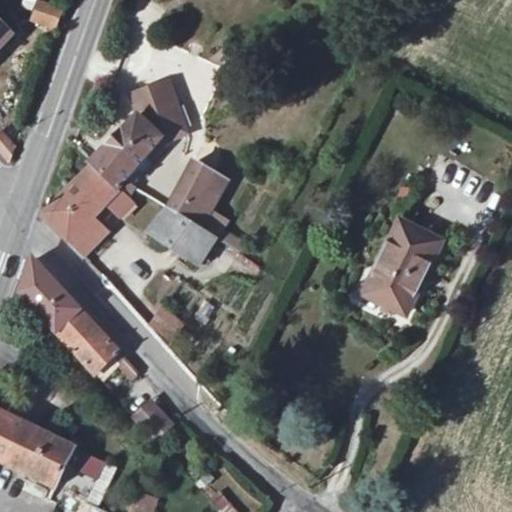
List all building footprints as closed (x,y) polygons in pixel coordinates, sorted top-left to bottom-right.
[(31,21),(56,31),(63,12),(38,3),(31,21)] [(0,24),(0,50),(13,37),(0,24)] [(98,156),(101,158),(131,179),(172,131),(184,127),(169,82),(131,92),(139,118),(98,156)] [(2,133),(0,134),(0,150),(10,161),(13,147),(2,133)] [(206,155),(184,200),(170,197),(164,207),(177,211),(167,232),(219,260),(226,249),(235,256),(244,238),(215,220),(222,204),(210,198),(225,168),(206,155)] [(101,215),(131,179),(101,158),(54,204),(95,247),(111,229),(101,215)] [(359,296),(400,315),(434,247),(391,227),(359,296)] [(22,305),(83,360),(101,377),(122,357),(104,339),(72,306),(34,272),(22,305)] [(191,317),(207,324),(215,305),(199,298),(191,317)] [(12,333),(0,368),(0,409),(2,411),(24,340),(12,333)] [(130,416),(153,443),(175,424),(152,398),(130,416)] [(81,448),(2,411),(0,409),(0,458),(61,489),(81,448)] [(70,511),(73,511),(80,499),(62,491),(56,506),(70,511)] [(154,511),(159,499),(137,491),(129,511),(154,511)] [(210,502),(219,511),(240,511),(222,492),(210,502)]
